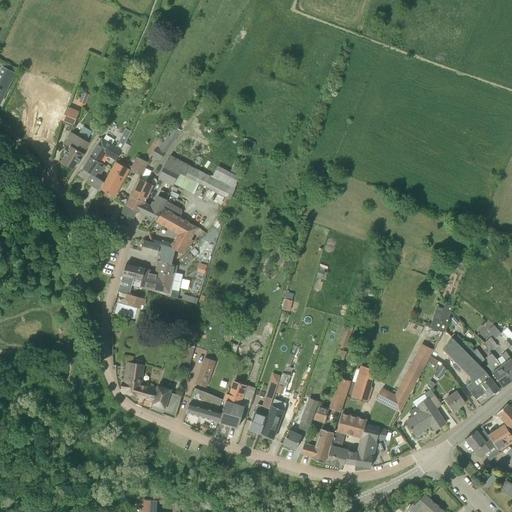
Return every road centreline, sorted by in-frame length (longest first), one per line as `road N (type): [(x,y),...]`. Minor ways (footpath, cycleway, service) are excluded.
road 1 (unclassified): [(435,460),(411,459),(363,478),(317,475),(138,416),(113,392),(107,362)]
road 2 (unclassified): [(107,362),(105,313),(126,235),(73,211)]
road 3 (unclassified): [(107,362),(78,287),(73,211)]
